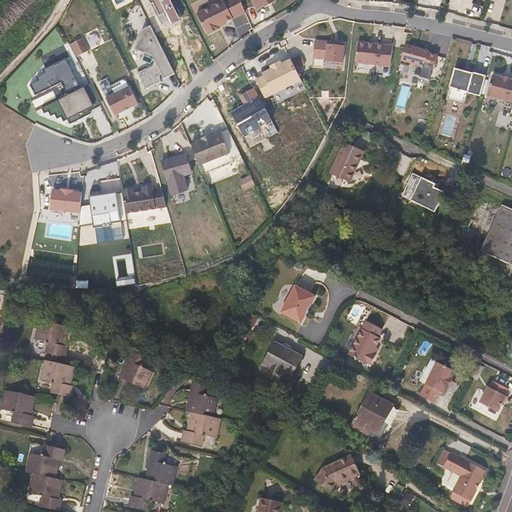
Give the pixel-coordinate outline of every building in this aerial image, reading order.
[(226,24),(225,23),(245,12),(240,0),(223,0),(197,14),(206,32),(207,32),(209,34),(219,29),(219,27),(222,26),(226,24)] [(251,0),(257,9),(264,6),(264,7),(269,4),(274,2),(273,0),(274,0),(251,0)] [(177,78),(151,26),(144,30),(135,50),(147,56),(148,55),(153,58),(156,63),(154,69),(148,72),(147,71),(137,76),(146,93),(161,85),(162,79),(164,78),(166,83),(177,78)] [(79,32),(67,38),(73,50),(85,44),(79,32)] [(342,63),(344,45),(338,45),(338,43),(330,42),(315,40),(313,58),(326,59),(325,61),(342,63)] [(390,66),(392,46),(375,44),(358,42),(356,62),(390,66)] [(424,66),(428,51),(417,48),(405,45),(401,60),(424,66)] [(304,52),(296,56),(301,65),(308,61),(304,52)] [(82,89),(66,59),(43,71),(45,74),(37,78),(38,81),(30,85),(36,97),(52,89),(58,102),(43,109),(45,114),(49,113),(51,117),(55,115),(58,120),(62,118),(64,123),(68,121),(71,126),(91,115),(90,113),(102,107),(91,85),(82,89)] [(306,89),(290,59),(281,64),(280,61),(271,65),(272,68),(263,73),(264,75),(256,79),(266,98),(274,94),(278,103),(306,89)] [(468,92),(480,96),(486,75),(473,72),(472,73),(464,71),(454,68),(446,99),(464,104),(468,92)] [(501,78),(492,76),(487,96),(511,102),(511,80),(511,78),(506,77),(501,76),(501,78)] [(126,81),(112,88),(116,96),(132,89),(129,82),(126,81)] [(116,96),(108,100),(116,117),(124,112),(123,110),(130,107),(131,109),(140,105),(132,89),(116,96)] [(272,121),(254,89),(240,97),(245,106),(230,114),(243,137),(247,135),(248,137),(253,138),(257,136),(258,131),(257,129),(272,121)] [(203,140),(192,145),(200,165),(230,152),(222,132),(211,137),(210,135),(202,138),(203,140)] [(352,180),(364,152),(345,143),(333,171),(352,180)] [(186,153),(162,160),(171,193),(180,193),(187,189),(183,175),(191,173),(186,153)] [(433,188),(435,184),(412,174),(402,196),(435,212),(444,193),(433,188)] [(239,180),(244,191),(256,186),(251,175),(239,180)] [(96,183),(98,193),(114,189),(112,179),(96,183)] [(132,188),(122,190),(126,212),(166,206),(162,189),(152,190),(152,185),(142,187),(142,192),(133,193),(132,188)] [(62,191),(52,190),(51,210),(81,212),(83,192),(74,192),(74,190),(62,189),(62,191)] [(116,191),(89,195),(94,225),(111,223),(111,222),(121,220),(116,191)] [(511,265),(511,209),(502,205),(481,251),(511,265)] [(308,310),(315,297),(295,286),(281,312),(301,323),(308,310)] [(67,348),(64,347),(68,327),(40,320),(35,339),(47,341),(46,343),(48,344),(46,353),(65,357),(67,348)] [(249,334),(253,326),(244,321),(239,329),(249,334)] [(379,349),(376,347),(381,338),(378,337),(380,334),(382,330),(366,322),(349,355),(367,364),(367,363),(371,365),(376,355),(379,349)] [(511,350),(511,349),(511,328),(510,328),(501,346),(499,345),(494,356),(502,360),(501,361),(506,363),(511,350)] [(244,342),(249,334),(239,329),(235,337),(244,342)] [(293,373),(301,356),(293,352),(291,351),(283,346),(275,342),(271,351),(263,364),(285,375),(290,378),(293,373)] [(132,351),(120,377),(145,389),(153,372),(141,367),(145,357),(132,351)] [(419,381),(425,384),(420,395),(434,403),(440,392),(443,394),(446,388),(447,388),(453,378),(452,377),(453,375),(455,372),(431,359),(419,381)] [(72,388),(70,387),(75,367),(46,360),(41,379),(52,382),(52,383),(54,384),(52,393),(70,397),(72,388)] [(477,380),(484,367),(478,365),(472,377),(477,380)] [(292,387),(298,376),(294,374),(293,373),(290,378),(285,375),(282,380),(281,381),(292,387)] [(505,395),(508,389),(492,381),(489,387),(488,387),(479,403),(498,412),(502,404),(506,396),(505,395)] [(193,383),(187,411),(192,412),(213,417),(217,399),(205,396),(207,386),(193,383)] [(33,418),(30,417),(35,396),(6,390),(2,409),(13,412),(13,413),(14,413),(12,423),(31,427),(33,418)] [(383,422),(392,404),(370,392),(352,425),(367,434),(370,430),(371,428),(377,432),(383,422)] [(395,405),(392,404),(383,422),(391,426),(398,411),(393,409),(395,405)] [(192,412),(187,433),(184,432),(182,441),(201,445),(203,436),(205,437),(205,435),(216,437),(220,418),(213,417),(192,412)] [(55,479),(60,458),(63,459),(65,450),(46,446),(44,455),(42,454),(42,456),(31,454),(27,472),(34,474),(55,479)] [(166,455),(152,452),(146,479),(167,484),(173,485),(177,468),(164,465),(166,455)] [(479,486),(487,471),(451,453),(444,467),(461,476),(453,492),(471,501),(479,486)] [(355,477),(361,474),(351,455),(323,468),(314,480),(330,491),(336,483),(349,477),(350,479),(355,477)] [(138,478),(134,499),(131,498),(129,507),(148,511),(150,502),(152,502),(152,501),(163,503),(167,484),(146,479),(138,478)] [(406,508),(413,498),(407,493),(400,503),(406,508)] [(280,511),(283,502),(261,498),(257,511),(280,511)]
